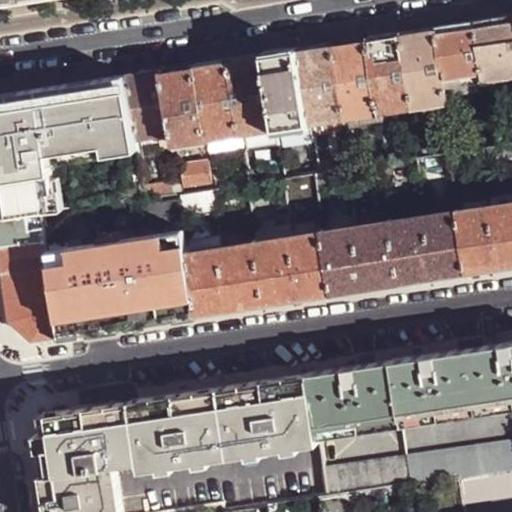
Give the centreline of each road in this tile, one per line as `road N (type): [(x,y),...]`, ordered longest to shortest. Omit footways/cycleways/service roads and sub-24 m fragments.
road 1 (residential): [(0,376),(511,299)]
road 2 (secondary): [(358,1),(0,62)]
